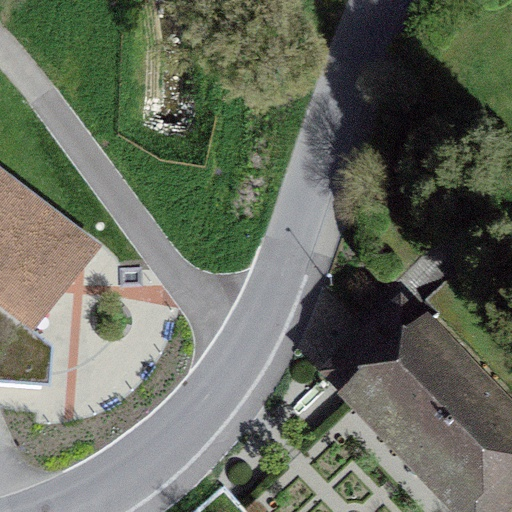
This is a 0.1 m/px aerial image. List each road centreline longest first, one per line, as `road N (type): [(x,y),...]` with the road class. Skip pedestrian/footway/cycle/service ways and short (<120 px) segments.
road 1 (residential): [(0,33),(26,60),(177,290),(244,351)]
road 2 (tertiary): [(244,351),(281,281),(389,0)]
road 3 (tertiary): [(51,511),(134,466),(244,351)]
